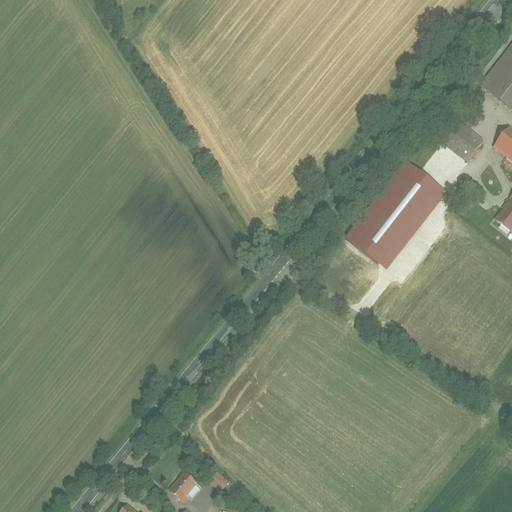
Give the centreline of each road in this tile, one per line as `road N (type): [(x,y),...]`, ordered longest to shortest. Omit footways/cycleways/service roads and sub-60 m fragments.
road 1 (tertiary): [(281,270),(506,0)]
road 2 (tertiary): [(77,511),(281,270)]
road 3 (unclassified): [(281,270),(511,420)]
